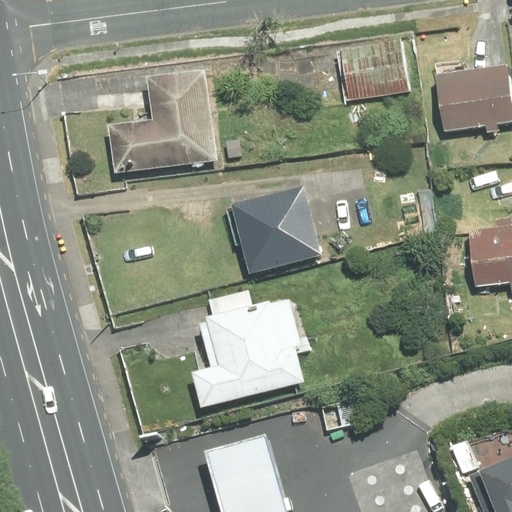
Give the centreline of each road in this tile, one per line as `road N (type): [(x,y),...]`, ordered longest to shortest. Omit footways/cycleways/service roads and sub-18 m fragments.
road 1 (primary): [(0,215),(77,511)]
road 2 (residential): [(0,29),(229,0)]
